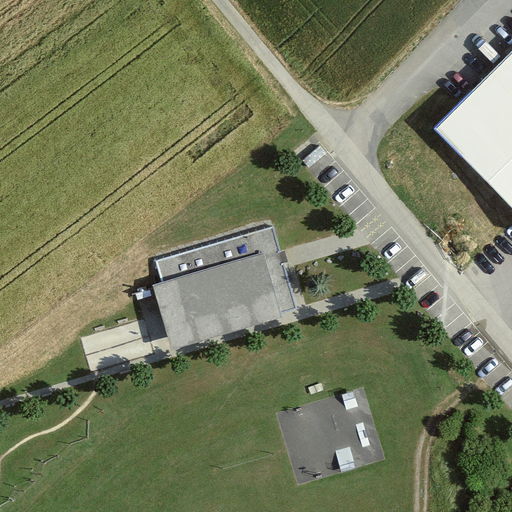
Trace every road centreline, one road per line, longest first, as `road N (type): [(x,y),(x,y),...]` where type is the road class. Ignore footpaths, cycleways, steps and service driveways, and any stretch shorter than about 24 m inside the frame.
road 1 (unclassified): [(477,0),(340,145)]
road 2 (track): [(511,363),(442,407),(426,431),(415,511)]
